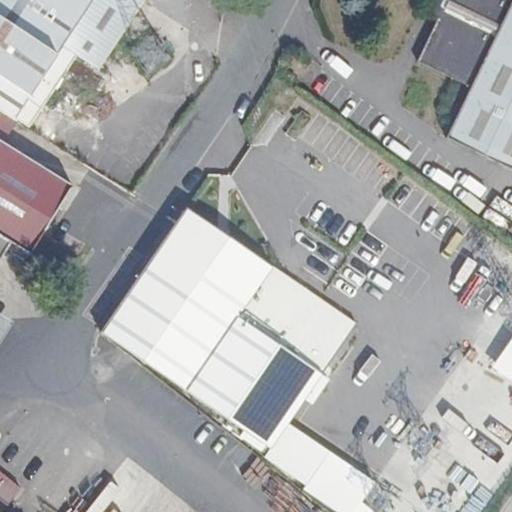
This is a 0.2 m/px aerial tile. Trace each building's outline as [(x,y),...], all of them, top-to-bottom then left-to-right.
[(0,0),(0,266),(5,258),(22,269),(73,186),(4,144),(18,122),(30,129),(76,57),(98,71),(145,0),(0,0)] [(511,173),(511,0),(446,0),(435,23),(416,64),(470,90),(445,142),(511,173)] [(435,23),(446,0),(428,0),(420,16),(435,23)] [(319,378),(234,321),(270,270),(183,212),(176,223),(98,337),(268,453),(319,378)] [(10,442),(16,434),(9,430),(3,439),(10,442)] [(0,476),(0,511),(1,511),(19,491),(0,476)]
